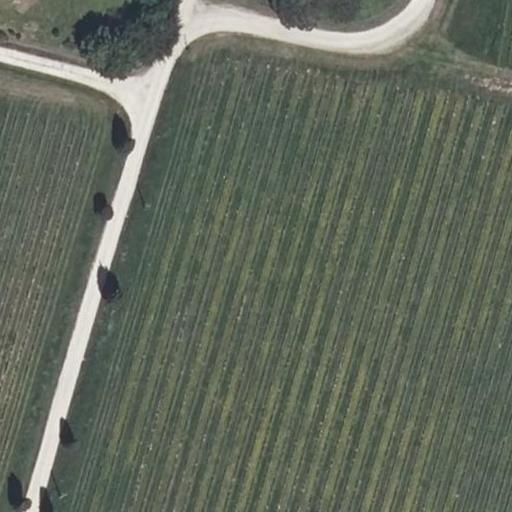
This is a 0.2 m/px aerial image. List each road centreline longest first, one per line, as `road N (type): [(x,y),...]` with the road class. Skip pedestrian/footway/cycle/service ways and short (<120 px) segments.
road 1 (track): [(0,505),(108,145),(130,112),(156,97)]
road 2 (track): [(158,91),(0,50)]
